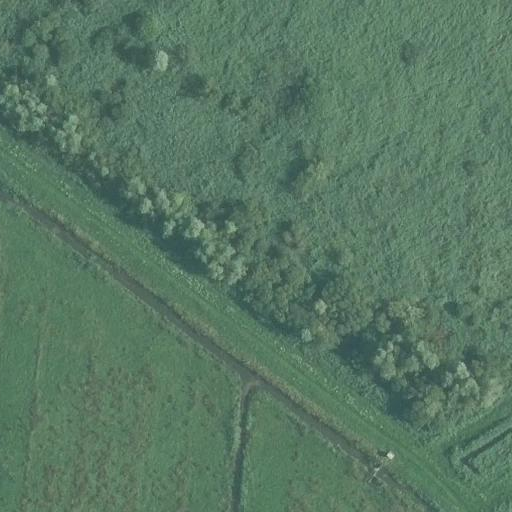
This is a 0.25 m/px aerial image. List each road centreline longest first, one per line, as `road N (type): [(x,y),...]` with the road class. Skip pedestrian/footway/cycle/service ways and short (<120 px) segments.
road 1 (track): [(0,144),(423,462),(468,511)]
road 2 (track): [(0,222),(209,378),(220,407),(207,511)]
